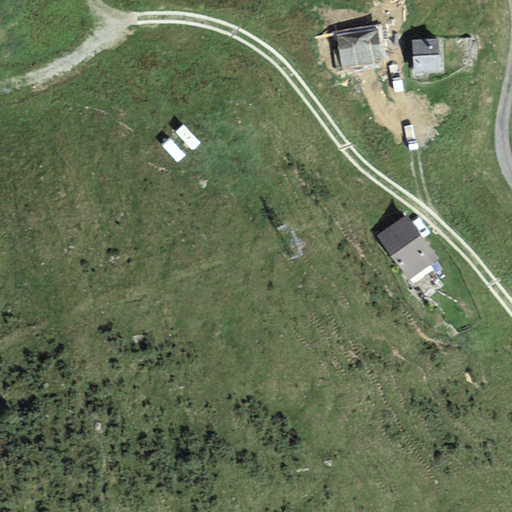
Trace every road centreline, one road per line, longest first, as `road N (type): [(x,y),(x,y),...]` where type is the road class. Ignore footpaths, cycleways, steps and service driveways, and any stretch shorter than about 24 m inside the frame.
road 1 (track): [(511,313),(411,205),(362,167),(284,68),(206,23),(103,17),(91,0)]
road 2 (track): [(511,29),(497,123),(511,187)]
road 3 (track): [(109,18),(80,57),(23,78),(0,73)]
